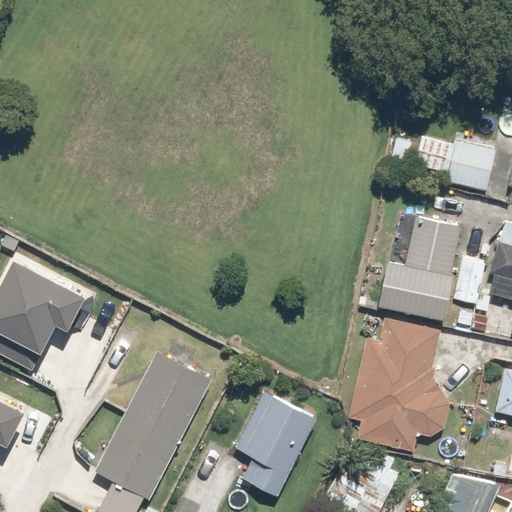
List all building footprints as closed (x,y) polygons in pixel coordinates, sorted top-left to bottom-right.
[(419,131),(409,163),(485,186),(495,154),(419,131)] [(406,169),(412,136),(393,133),(387,166),(406,169)] [(388,251),(376,303),(443,318),(455,266),(453,265),(461,228),(411,218),(403,254),(388,251)] [(496,271),(511,275),(511,225),(509,225),(496,271)] [(16,257),(0,285),(0,356),(29,372),(74,288),(16,257)] [(441,331),(381,318),(357,436),(418,448),(441,331)] [(93,467),(152,496),(212,379),(154,349),(93,467)] [(511,371),(501,369),(492,413),(511,417),(511,371)] [(278,496),(313,412),(267,393),(232,478),(278,496)] [(0,400),(0,437),(14,407),(0,400)] [(328,511),(378,511),(399,473),(389,468),(394,459),(377,450),(371,461),(349,449),(319,507),(328,511)] [(511,511),(511,481),(476,464),(452,511),(511,511)]
